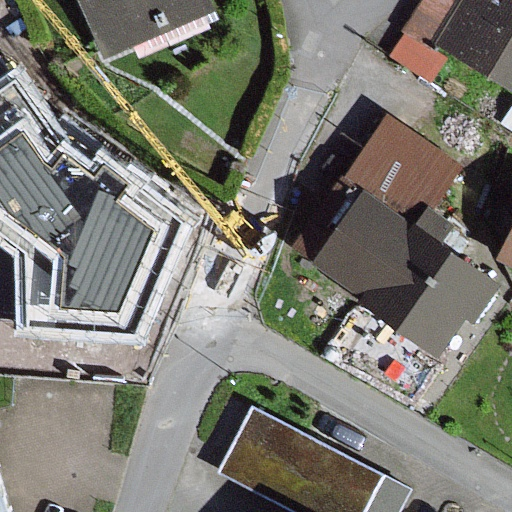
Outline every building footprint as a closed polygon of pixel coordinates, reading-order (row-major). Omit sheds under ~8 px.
[(211,0),(77,0),(103,60),(217,12),(211,0)] [(436,46),(511,92),(511,0),(423,0),(403,33),(405,35),(391,57),(433,82),(447,59),(433,51),(436,46)] [(28,106),(0,141),(0,266),(109,353),(180,263),(96,198),(106,185),(47,138),(55,128),(28,106)] [(385,112),(292,251),(362,299),(358,305),(439,359),(466,319),(476,326),(504,285),(444,245),(457,225),(437,212),(467,167),(385,112)] [(511,230),(495,261),(511,270),(511,230)] [(252,406),(217,474),(303,511),(367,511),(385,477),(252,406)] [(0,511),(11,511),(0,470),(0,511)] [(402,511),(414,491),(385,477),(367,511),(402,511)]
